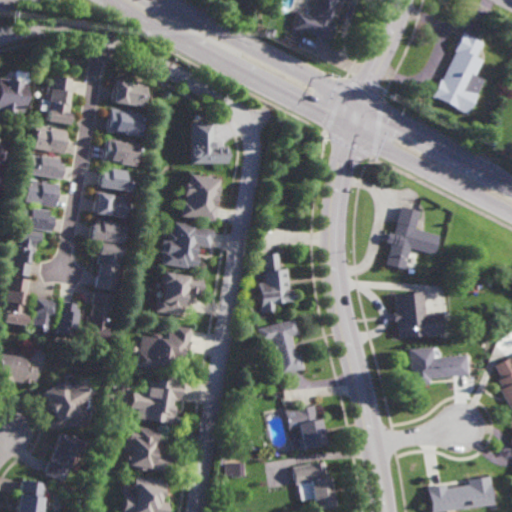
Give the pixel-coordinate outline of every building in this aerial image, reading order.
[(336,0),(330,23),(335,24),(330,40),(295,30),(294,30),(291,29),(296,12),(310,17),(315,0),(336,0)] [(273,37),(266,34),(268,28),(275,31),(273,37)] [(467,36),(466,37),(480,44),(474,58),(480,61),(467,89),(476,93),(465,115),(430,98),(439,79),(441,80),(454,52),(452,51),(461,33),(467,36)] [(23,72),(27,72),(26,80),(28,80),(27,83),(24,82),(24,84),(27,85),(24,107),(25,107),(24,110),(22,110),(22,113),(16,112),(15,118),(0,115),(0,79),(14,81),(15,71),(20,71),(24,71),(23,72)] [(65,105),(68,105),(66,115),(67,115),(65,127),(43,123),(45,113),(37,111),(39,100),(43,101),(45,88),(49,88),(51,77),(69,80),(65,105)] [(131,84),(131,82),(137,82),(137,85),(145,86),(142,108),(110,104),(111,103),(108,103),(111,81),(131,84)] [(129,111),(129,112),(142,115),(138,139),(121,136),(121,135),(104,132),(108,109),(125,112),(125,110),(129,111)] [(200,124),(211,124),(211,144),(212,144),(212,147),(227,147),(227,165),(189,165),(190,124),(194,124),(194,122),(200,122),(200,124)] [(63,131),(61,140),(64,141),(61,155),(29,150),(32,135),(30,135),(31,131),(32,131),(33,126),(63,131)] [(137,144),(133,168),(116,166),(117,165),(99,162),(101,147),(102,148),(103,140),(105,140),(105,138),(137,144)] [(0,139),(13,141),(0,222),(0,139)] [(37,159),(37,158),(55,161),(54,166),(59,166),(56,182),(27,177),(27,176),(25,176),(28,157),(37,159)] [(132,175),(129,194),(96,189),(98,174),(103,174),(104,170),(123,172),(123,174),(132,175)] [(217,187),(219,187),(217,200),(216,200),(215,207),(216,207),(213,224),(179,218),(182,203),(184,204),(185,198),(183,197),(185,184),(187,185),(188,176),(218,181),(217,187)] [(51,206),(20,201),(23,180),(54,185),(51,206)] [(124,221),(93,216),(95,205),(94,205),(95,194),(127,199),(124,221)] [(44,207),(44,209),(47,210),(46,213),(53,214),(50,230),(18,225),(21,205),(28,207),(29,205),(44,207)] [(422,233),(423,231),(437,235),(432,253),(409,247),(403,269),(385,264),(391,242),(385,241),(388,232),(393,233),(400,208),(419,213),(414,230),(422,233)] [(114,222),(113,225),(124,227),(122,242),(90,237),(93,222),(96,222),(96,220),(100,220),(101,219),(114,222)] [(212,232),(210,239),(209,238),(208,246),(195,244),(193,255),(197,256),(197,257),(198,259),(197,264),(196,265),(195,267),(187,266),(186,268),(160,263),(162,251),(158,251),(161,239),(166,240),(167,231),(171,232),(172,223),(195,227),(194,229),(212,232)] [(37,241),(35,241),(33,251),(32,251),(30,262),(29,262),(26,276),(8,272),(10,260),(5,259),(9,235),(15,236),(17,226),(39,230),(37,241)] [(114,291),(94,288),(98,263),(96,263),(98,252),(96,252),(98,240),(122,244),(114,291)] [(278,268),(286,267),(288,287),(289,287),(289,292),(291,292),(292,295),(290,295),(291,301),(273,302),(274,311),(258,313),(255,282),(262,281),(260,263),(258,263),(257,255),(259,255),(259,253),(276,251),(278,268)] [(198,294),(183,292),(180,315),(153,311),(155,297),(159,298),(162,282),(160,282),(161,270),(187,274),(186,275),(201,277),(198,294)] [(24,325),(1,321),(8,275),(28,278),(26,291),(24,304),(26,304),(25,313),(26,313),(24,325)] [(422,313),(438,312),(440,332),(398,337),(396,320),(393,320),(392,313),(395,313),(393,293),(409,290),(420,291),(422,313)] [(105,339),(81,335),(83,324),(87,325),(93,291),(113,294),(105,339)] [(53,315),(51,315),(48,333),(28,330),(34,297),(55,301),(53,315)] [(75,329),(73,328),(71,337),(61,335),(61,334),(52,333),(53,331),(59,300),(74,303),(73,307),(78,308),(75,329)] [(252,316),(244,313),(245,304),(250,304),(254,312),(252,316)] [(292,344),(293,344),(294,349),(293,350),(294,354),(299,353),(302,368),(279,375),(270,338),(259,341),(256,328),(293,318),(297,333),(289,335),(292,344)] [(185,350),(180,350),(179,356),(169,355),(167,367),(155,365),(155,369),(133,365),(138,334),(149,336),(149,334),(151,332),(156,333),(158,335),(158,337),(164,338),(165,330),(171,331),(172,324),(188,327),(185,350)] [(245,334),(244,324),(251,324),(252,334),(245,334)] [(32,383),(28,382),(28,383),(21,382),(18,381),(18,382),(9,380),(8,386),(5,385),(6,380),(4,380),(3,382),(0,381),(0,352),(22,357),(21,365),(35,367),(32,383)] [(464,374),(426,377),(426,383),(411,384),(408,357),(424,356),(424,358),(463,355),(464,374)] [(511,411),(509,406),(507,407),(496,388),(499,387),(495,379),(499,377),(492,365),(508,356),(508,357),(511,355),(511,411)] [(176,400),(169,399),(168,404),(171,405),(169,412),(173,412),(172,417),(173,417),(172,421),(170,421),(169,424),(133,418),(138,395),(140,386),(144,387),(146,380),(154,382),(155,378),(162,379),(163,375),(180,378),(176,400)] [(65,389),(78,381),(87,397),(74,404),(77,410),(58,420),(53,410),(51,411),(46,402),(47,402),(42,391),(60,381),(65,389)] [(324,444),(297,449),(295,439),(299,439),(297,427),(286,429),(284,422),(283,422),(282,418),(283,418),(282,410),(294,408),(294,409),(312,405),(315,419),(319,418),(324,444)] [(155,440),(153,440),(152,443),(150,443),(150,447),(152,447),(151,453),(168,455),(165,471),(143,468),(143,470),(131,468),(131,466),(121,464),(122,458),(121,458),(122,455),(123,456),(123,453),(120,452),(122,437),(125,438),(127,429),(133,430),(133,426),(156,430),(155,440)] [(67,436),(67,435),(70,436),(70,437),(84,443),(79,453),(73,450),(62,481),(42,474),(47,460),(51,449),(52,449),(55,443),(53,443),(57,432),(67,436)] [(232,443),(225,443),(225,432),(233,432),(232,443)] [(112,448),(102,446),(104,437),(114,439),(112,448)] [(323,477),(329,476),(334,507),(313,510),(309,482),(292,485),(290,466),(321,461),(323,477)] [(226,474),(226,463),(239,463),(239,474),(226,474)] [(143,478),(143,477),(159,479),(159,481),(164,482),(162,491),(161,490),(160,498),(158,498),(157,502),(165,504),(163,511),(120,511),(122,496),(132,497),(133,489),(130,489),(131,476),(143,478)] [(489,504),(433,511),(426,511),(424,492),(424,493),(423,487),(442,484),(443,488),(464,485),(463,479),(485,476),(489,504)] [(41,498),(42,498),(39,511),(14,511),(17,493),(18,494),(20,480),(43,483),(41,498)]
